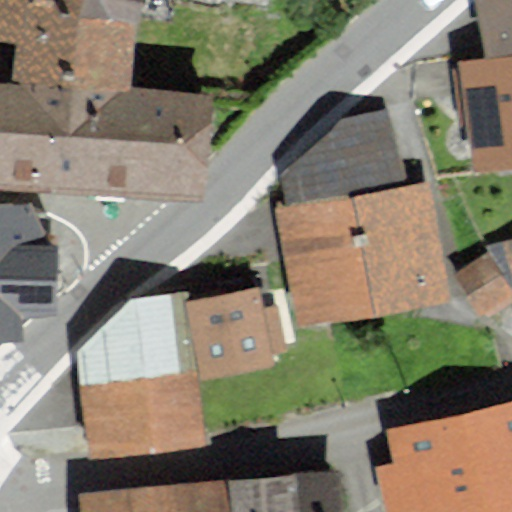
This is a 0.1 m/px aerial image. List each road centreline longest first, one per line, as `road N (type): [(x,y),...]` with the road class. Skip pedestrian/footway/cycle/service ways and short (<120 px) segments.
road 1 (residential): [(13,470),(75,478),(133,471),(511,387)]
road 2 (secondary): [(148,250),(416,0)]
road 3 (secondary): [(0,394),(148,250)]
road 4 (residential): [(0,188),(63,198),(148,250)]
